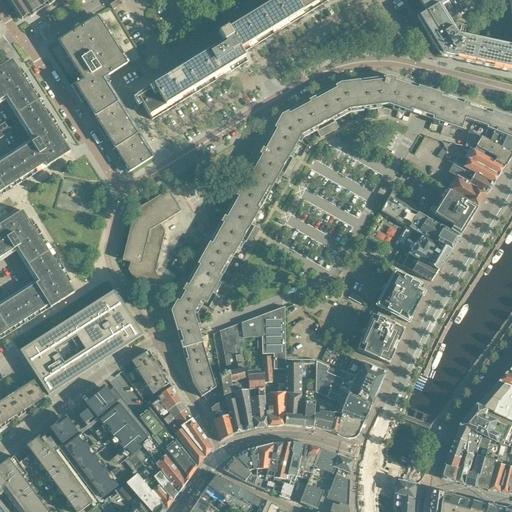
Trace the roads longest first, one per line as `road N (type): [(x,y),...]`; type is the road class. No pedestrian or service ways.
road 1 (residential): [(436,71),(380,60),(334,67),(125,187),(26,45)]
road 2 (residential): [(156,346),(328,278),(413,132),(436,71)]
road 3 (unclassified): [(370,457),(431,316),(511,189)]
road 4 (residential): [(0,450),(152,339)]
road 5 (unclassified): [(220,454),(286,434),(370,457)]
road 6 (unclassified): [(430,482),(453,425),(511,354)]
road 7 (residential): [(220,454),(156,346)]
